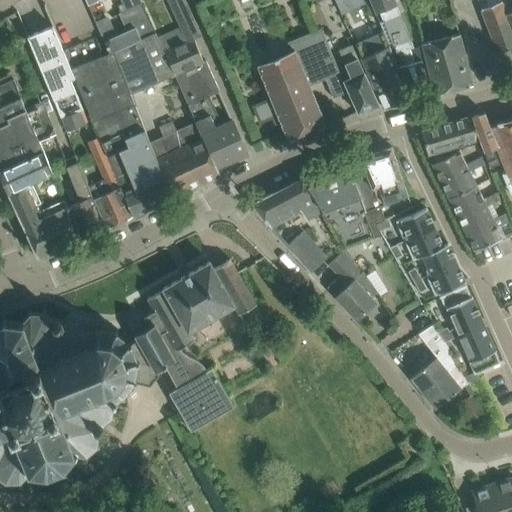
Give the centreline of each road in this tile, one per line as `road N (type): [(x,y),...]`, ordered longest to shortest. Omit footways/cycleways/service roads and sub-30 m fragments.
road 1 (residential): [(220,193),(436,430),(468,449),(511,444)]
road 2 (residential): [(403,118),(413,157),(511,353)]
road 3 (residential): [(16,289),(113,253),(220,193)]
road 4 (residential): [(220,193),(311,149),(403,118)]
